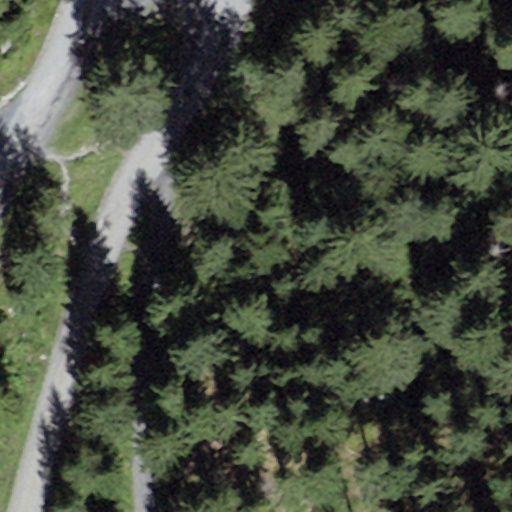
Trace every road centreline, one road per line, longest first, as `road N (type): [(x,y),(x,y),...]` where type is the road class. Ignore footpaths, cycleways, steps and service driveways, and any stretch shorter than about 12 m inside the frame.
road 1 (unclassified): [(224,0),(199,73),(135,177),(104,254),(20,511)]
road 2 (track): [(140,511),(135,177)]
road 3 (unclassified): [(0,165),(90,0)]
road 4 (track): [(0,135),(38,100),(135,177)]
